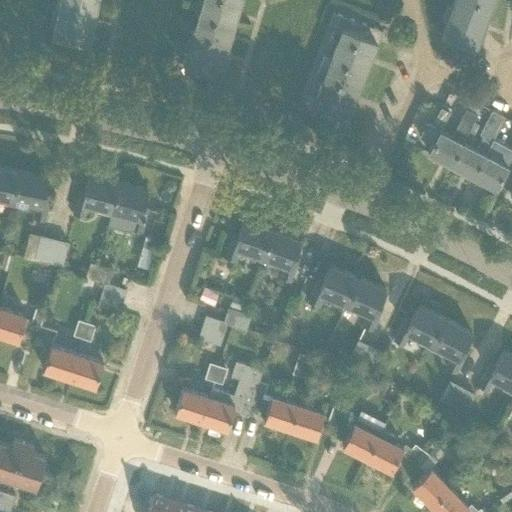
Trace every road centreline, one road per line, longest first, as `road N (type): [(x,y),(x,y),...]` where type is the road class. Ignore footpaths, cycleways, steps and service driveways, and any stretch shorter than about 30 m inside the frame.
road 1 (residential): [(121,434),(213,149)]
road 2 (residential): [(333,511),(118,441)]
road 3 (residential): [(365,206),(426,72),(408,0)]
road 4 (unclassified): [(0,98),(213,149)]
road 5 (unclassified): [(365,206),(511,278)]
road 6 (unclassified): [(213,149),(365,206)]
road 7 (residential): [(121,434),(0,395)]
